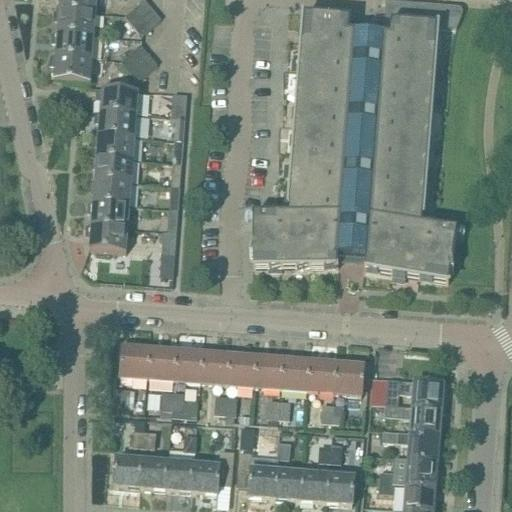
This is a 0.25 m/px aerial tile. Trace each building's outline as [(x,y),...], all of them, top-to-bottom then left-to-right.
[(58,1),(57,17),(94,19),(95,0),(54,0),(55,1),(58,1)] [(123,21),(132,31),(151,14),(143,5),(123,21)] [(287,219),(251,219),(251,248),(248,261),(251,261),(251,273),(336,273),(336,262),(364,265),(363,275),(446,289),(448,276),(452,277),(451,264),(455,235),(432,231),(420,229),(435,32),(455,34),(461,18),(461,17),(461,16),(461,15),(460,14),(460,12),(459,11),(458,11),(457,11),(456,10),(419,7),(384,5),(382,40),(348,37),(349,24),(302,20),(287,219)] [(151,14),(132,31),(140,41),(160,25),(151,14)] [(56,24),(55,39),(93,42),(103,42),(103,34),(93,33),(94,19),(57,17),(53,16),(53,24),(56,24)] [(55,46),(53,62),(91,65),(93,42),(55,39),(52,39),(51,46),(55,46)] [(119,66),(128,77),(148,60),(139,50),(119,66)] [(148,60),(128,77),(136,87),(156,70),(148,60)] [(91,65),(53,62),(50,62),(49,69),(53,70),(52,86),(89,88),(91,65)] [(99,102),(98,118),(135,121),(137,98),(96,94),(96,102),(99,102)] [(171,100),(170,124),(184,125),(185,101),(171,100)] [(97,126),(96,141),(134,144),(135,121),(98,118),(94,118),(94,125),(97,126)] [(174,125),(173,147),(182,147),(184,125),(170,124),(170,125),(174,125)] [(96,148),(94,164),(132,166),(134,144),(96,141),(93,140),(92,148),(96,148)] [(173,147),(171,170),(180,171),(182,147),(173,147)] [(94,171),(93,186),(130,189),(132,166),(94,164),(91,163),(90,171),(94,171)] [(171,170),(169,193),(179,193),(180,171),(171,170)] [(92,194),(91,209),(128,212),(130,189),(93,186),(89,186),(89,193),(92,194)] [(169,193),(168,215),(177,216),(179,193),(169,193)] [(90,216),(89,232),(127,235),(128,212),(91,209),(87,209),(87,216),(90,216)] [(168,215),(166,238),(175,239),(177,216),(168,215)] [(127,235),(89,232),(86,231),(85,239),(88,239),(87,255),(125,258),(127,235)] [(160,261),(164,262),(173,262),(175,239),(166,238),(162,238),(160,261)] [(120,363),(118,384),(147,387),(150,353),(121,351),(120,363)] [(150,353),(147,387),(174,389),(176,355),(150,353)] [(176,355),(174,389),(200,391),(203,357),(177,355),(176,355)] [(203,357),(200,391),(226,393),(229,359),(204,357),(203,357)] [(229,359),(226,393),(228,393),(253,395),(256,361),(231,359),(230,359),(229,359)] [(256,361),(253,395),(257,395),(280,397),(282,363),(258,361),(256,361)] [(282,363),(280,397),(283,397),(307,399),(309,365),(285,364),(282,363)] [(309,365),(307,399),(309,399),(333,401),(336,367),(311,366),(309,365)] [(336,367),(333,401),(336,402),(360,403),(363,370),(339,368),(336,367)] [(370,411),(382,412),(394,413),(395,401),(399,401),(410,402),(409,414),(438,417),(440,390),(411,388),(372,385),(370,411)] [(111,412),(116,413),(127,414),(128,396),(112,394),(111,412)] [(159,416),(170,417),(172,399),(160,398),(159,416)] [(172,399),(170,417),(181,418),(182,407),(182,400),(172,399)] [(224,421),(225,421),(226,403),(214,402),(212,420),(224,421)] [(226,403),(225,421),(233,422),(234,422),(236,404),(226,403)] [(266,425),(277,426),(278,407),(267,406),(266,425)] [(278,407),(277,426),(288,426),(289,408),(278,407)] [(319,429),(331,430),(332,412),(320,411),(319,429)] [(332,412),(331,430),(341,431),(343,412),(332,412)] [(408,425),(407,439),(436,443),(438,417),(409,414),(394,413),(382,412),(381,423),(408,425)] [(131,454),(142,454),(144,438),(132,437),(131,454)] [(406,450),(405,465),(434,468),(436,443),(407,439),(382,437),(381,448),(406,450)] [(144,438),(142,454),(153,455),(154,439),(144,438)] [(182,458),(194,459),(195,442),(183,441),(182,458)] [(287,466),(289,450),(276,449),(275,465),(287,466)] [(316,468),(328,469),(329,453),(318,452),(316,468)] [(329,453),(328,469),(339,470),(340,454),(329,453)] [(192,468),(190,500),(216,502),(217,492),(230,493),(233,458),(218,457),(217,470),(192,468)] [(247,505),(276,507),(279,476),(251,474),(252,460),(237,458),(234,493),(248,494),(247,505)] [(112,494),(137,496),(141,464),(115,462),(112,494)] [(141,464),(137,496),(165,498),(166,466),(141,464)] [(378,478),(377,489),(392,490),(403,491),(431,494),(434,468),(405,465),(393,464),(391,479),(378,478)] [(166,466),(165,498),(190,500),(192,468),(166,466)] [(279,476),(276,507),(301,509),(304,478),(279,476)] [(304,478),(301,509),(327,511),(328,480),(304,478)] [(328,480),(327,511),(338,511),(350,511),(353,482),(328,480)] [(392,501),(392,490),(377,489),(376,499),(392,501)] [(403,491),(400,511),(430,511),(431,494),(403,491)]
